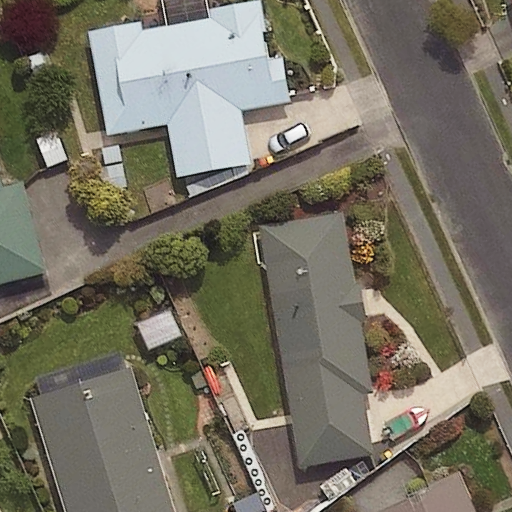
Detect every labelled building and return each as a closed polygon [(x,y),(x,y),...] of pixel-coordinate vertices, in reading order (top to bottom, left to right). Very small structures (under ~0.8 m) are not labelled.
[(292,98),(284,51),(270,53),(260,0),(243,0),(213,5),(214,12),(142,24),(140,16),(89,25),(107,131),(165,121),(175,175),(254,161),(244,106),(292,98)] [(2,180),(0,171),(0,280),(49,267),(24,175),(2,180)] [(354,280),(342,207),(260,220),(300,462),(374,450),(364,389),(374,388),(362,316),(367,315),(361,278),(354,280)] [(176,511),(131,362),(30,393),(66,511),(176,511)] [(477,511),(458,468),(376,505),(378,511),(477,511)]
